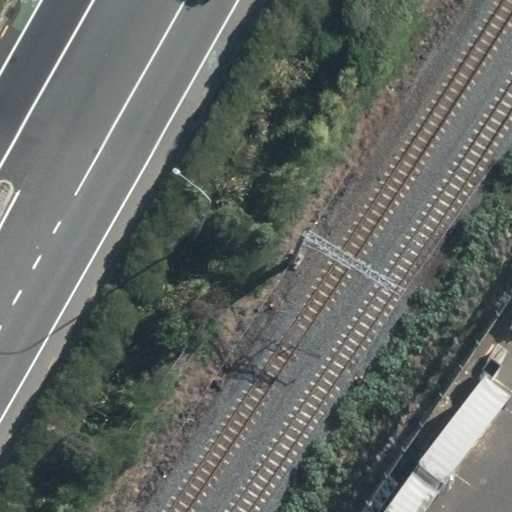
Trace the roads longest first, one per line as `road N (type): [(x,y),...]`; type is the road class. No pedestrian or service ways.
road 1 (primary): [(221,0),(0,397)]
road 2 (primary): [(0,118),(66,0)]
